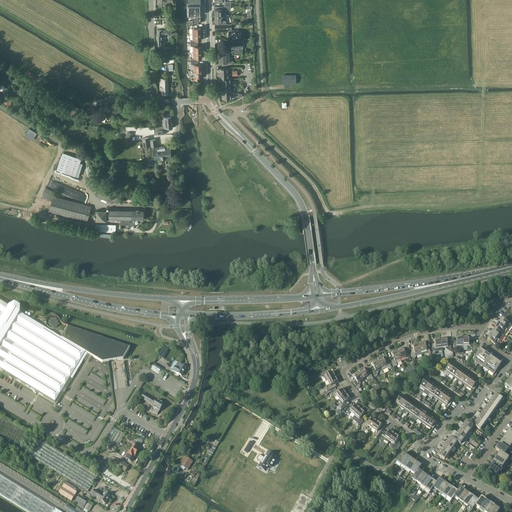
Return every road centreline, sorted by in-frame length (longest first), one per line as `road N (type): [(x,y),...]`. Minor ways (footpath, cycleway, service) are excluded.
road 1 (track): [(242,113),(304,174),(328,213),(511,197)]
road 2 (residential): [(429,449),(366,402),(342,371),(415,334),(481,328)]
road 3 (secondary): [(125,511),(190,393),(196,362),(186,340)]
road 4 (track): [(0,202),(33,210),(61,146),(0,109)]
road 5 (secondary): [(313,275),(296,194),(238,134)]
road 6 (primary): [(183,299),(44,287)]
road 7 (primary): [(44,287),(177,314)]
road 8 (track): [(339,448),(220,384)]
road 9 (primary): [(188,315),(317,310)]
road 10 (primary): [(311,295),(183,299)]
road 11 (unclassified): [(182,101),(152,91),(151,0)]
road 12 (residential): [(429,449),(510,360)]
